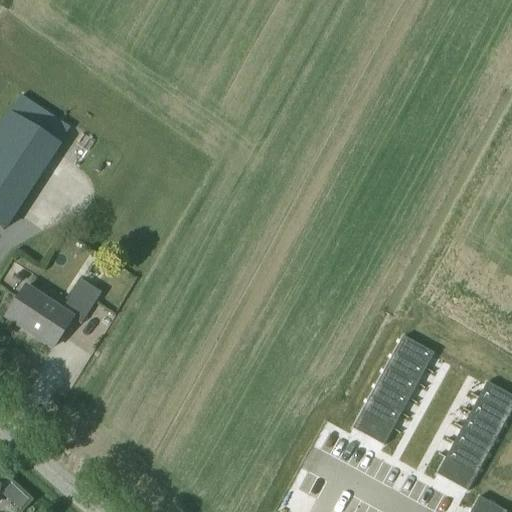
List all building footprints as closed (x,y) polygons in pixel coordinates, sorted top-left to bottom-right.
[(0,125),(0,227),(5,231),(60,146),(9,112),(0,125)] [(67,302),(86,315),(100,294),(80,281),(67,302)] [(36,338),(52,349),(72,319),(25,288),(5,318),(20,328),(23,324),(38,334),(36,338)] [(402,339),(394,354),(425,371),(433,356),(402,339)] [(394,354),(386,369),(417,386),(425,371),(394,354)] [(386,369),(378,383),(409,400),(417,386),(386,369)] [(378,383),(369,398),(401,415),(409,400),(378,383)] [(511,398),(486,384),(478,399),(509,416),(511,410),(511,398)] [(369,398),(361,413),(393,430),(401,415),(369,398)] [(478,399),(470,414),(501,431),(509,416),(478,399)] [(361,413),(352,430),(383,447),(393,430),(361,413)] [(470,414),(461,429),(493,446),(501,431),(470,414)] [(461,429),(453,444),(485,461),(493,446),(461,429)] [(453,444),(445,459),(476,476),(485,461),(453,444)] [(445,459),(436,476),(467,493),(476,476),(445,459)] [(501,511),(478,499),(470,511),(501,511)]
